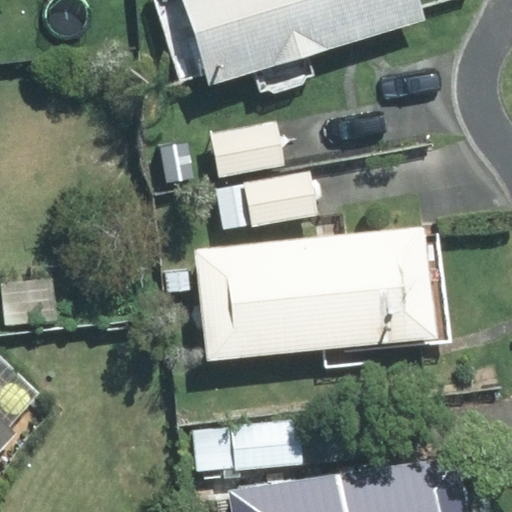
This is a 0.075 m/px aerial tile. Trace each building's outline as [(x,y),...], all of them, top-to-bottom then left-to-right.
[(415,16),(410,0),(172,0),(195,80),(415,16)] [(263,113),(195,134),(207,176),(276,155),(263,113)] [(299,170),(206,187),(213,226),(306,209),(299,170)] [(195,355),(426,331),(415,223),(184,247),(195,355)] [(305,415),(178,419),(180,463),(306,459),(305,415)] [(0,444),(12,432),(0,419),(0,444)] [(454,511),(446,451),(216,484),(220,511),(454,511)]
